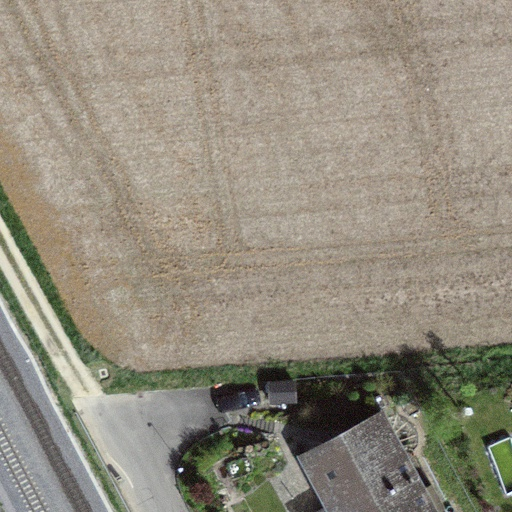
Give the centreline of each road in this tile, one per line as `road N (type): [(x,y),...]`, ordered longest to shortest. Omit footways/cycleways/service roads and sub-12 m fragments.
road 1 (track): [(0,257),(74,405)]
road 2 (residential): [(134,511),(74,405)]
